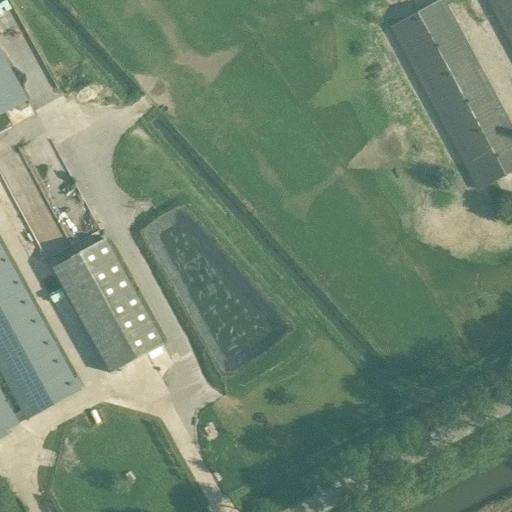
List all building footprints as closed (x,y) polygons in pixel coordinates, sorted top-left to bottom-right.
[(478,191),(511,173),(511,125),(444,0),(441,0),(390,28),(478,191)] [(511,0),(486,0),(511,48),(511,0)] [(0,37),(0,133),(6,130),(0,118),(35,100),(0,37)] [(95,232),(66,180),(44,193),(74,244),(95,232)] [(178,286),(251,351),(279,319),(228,274),(209,257),(211,254),(177,224),(163,240),(186,260),(171,277),(179,284),(178,286)] [(163,345),(105,239),(53,269),(111,374),(163,345)] [(0,435),(81,391),(0,242),(0,375),(20,412),(15,415),(0,387),(0,435)]
